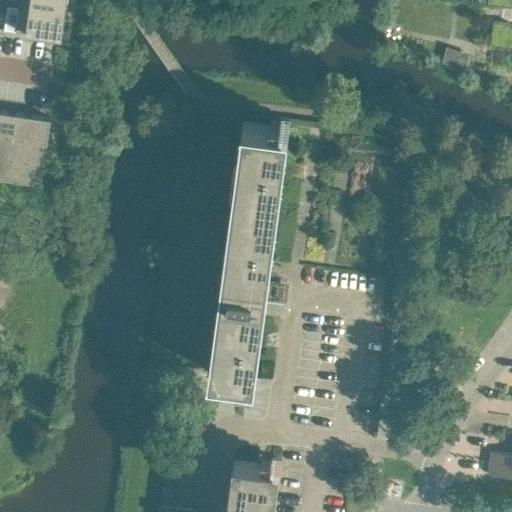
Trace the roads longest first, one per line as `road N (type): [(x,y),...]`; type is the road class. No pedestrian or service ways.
road 1 (residential): [(215,511),(226,432),(421,451),(438,460)]
road 2 (residential): [(438,460),(511,344)]
